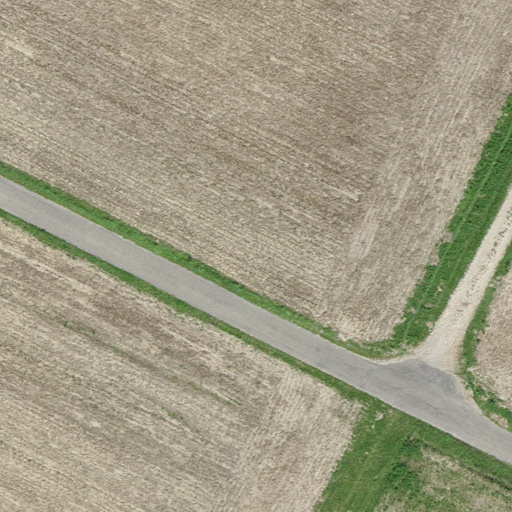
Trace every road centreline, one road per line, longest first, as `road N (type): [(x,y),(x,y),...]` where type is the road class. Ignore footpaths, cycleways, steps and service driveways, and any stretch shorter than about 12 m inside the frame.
road 1 (track): [(511,455),(0,196)]
road 2 (track): [(353,511),(511,204)]
